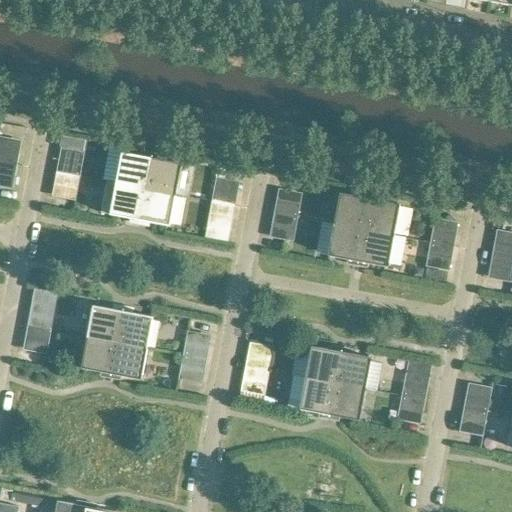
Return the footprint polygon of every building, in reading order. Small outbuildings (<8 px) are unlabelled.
[(61,135),(59,147),(61,148),(84,152),(86,140),(61,135)] [(0,149),(0,161),(17,165),(19,153),(0,149)] [(146,189),(152,158),(122,152),(116,183),(146,189)] [(152,158),(146,189),(176,195),(182,163),(152,158)] [(59,160),(56,172),(80,176),(82,165),(59,160)] [(17,165),(0,161),(0,174),(15,177),(17,165)] [(78,189),(80,176),(56,172),(54,184),(78,189)] [(110,215),(140,220),(146,189),(116,183),(107,181),(101,213),(110,215)] [(170,226),(176,195),(146,189),(140,220),(170,226)] [(214,189),(211,201),(235,206),(238,194),(214,189)] [(334,224),(364,230),(370,199),(340,193),(334,224)] [(370,199),(364,230),(394,235),(400,204),(370,199)] [(235,206),(211,201),(209,213),(233,218),(235,206)] [(276,201),(274,213),(298,217),(300,205),(276,201)] [(296,229),(298,217),(274,213),(272,225),(296,229)] [(364,230),(334,224),(328,255),(358,261),(364,230)] [(388,267),(394,235),(364,230),(358,261),(388,267)] [(432,230),(430,242),(454,247),(456,235),(432,230)] [(452,259),(454,247),(430,242),(428,254),(452,259)] [(511,245),(494,242),(492,254),(511,257),(511,245)] [(511,270),(511,257),(492,254),(490,266),(511,270)] [(416,266),(414,274),(422,276),(424,268),(416,266)] [(93,305),(87,337),(117,342),(123,311),(93,305)] [(147,348),(149,337),(153,317),(123,311),(117,342),(147,348)] [(30,314),(27,326),(52,330),(54,318),(30,314)] [(50,337),(52,330),(27,326),(25,337),(25,338),(49,342),(50,337)] [(265,333),(263,343),(272,344),(273,335),(265,333)] [(117,342),(87,337),(81,368),(111,374),(117,342)] [(117,342),(111,374),(141,379),(147,348),(117,342)] [(185,343),(183,355),(207,360),(209,347),(185,343)] [(311,346),(305,378),(335,383),(341,352),(311,346)] [(341,352),(335,383),(365,389),(371,358),(341,352)] [(248,354),(245,367),(269,371),(271,359),(248,354)] [(207,360),(183,355),(181,367),(204,372),(207,360)] [(267,383),(269,371),(245,367),(243,379),(267,383)] [(300,409),(330,414),(335,383),(305,378),(300,409)] [(360,420),(365,389),(335,383),(330,414),(360,420)] [(404,383),(402,395),(425,400),(428,388),(404,383)] [(423,412),(425,400),(402,395),(399,408),(423,412)] [(466,395),(464,407),(488,412),(490,400),(466,395)] [(264,396),(263,406),(274,408),(275,398),(264,396)] [(461,419),(459,432),(483,436),(485,424),(488,412),(464,407),(461,419)] [(4,489),(2,499),(10,500),(12,491),(4,489)] [(12,491),(10,500),(42,506),(44,497),(12,491)] [(85,511),(86,506),(58,501),(57,503),(60,503),(57,511),(85,511)] [(18,511),(19,507),(0,503),(0,511),(18,511)]
